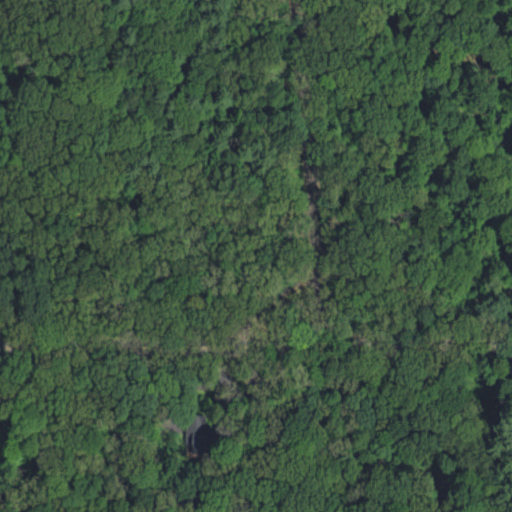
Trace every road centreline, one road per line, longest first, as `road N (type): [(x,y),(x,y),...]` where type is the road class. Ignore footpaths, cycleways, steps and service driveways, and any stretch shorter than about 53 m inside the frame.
road 1 (residential): [(511,345),(0,349)]
road 2 (residential): [(294,0),(321,346)]
